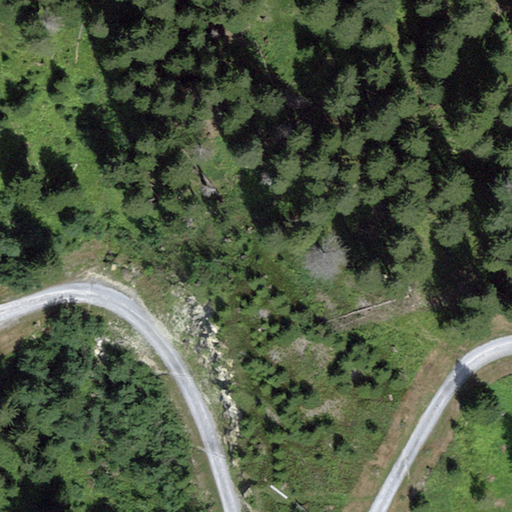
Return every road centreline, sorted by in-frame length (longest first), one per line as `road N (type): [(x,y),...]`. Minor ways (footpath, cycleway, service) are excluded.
road 1 (track): [(0,311),(85,295),(134,314),(191,385),(233,511)]
road 2 (track): [(382,511),(445,396),(477,363),(511,347)]
